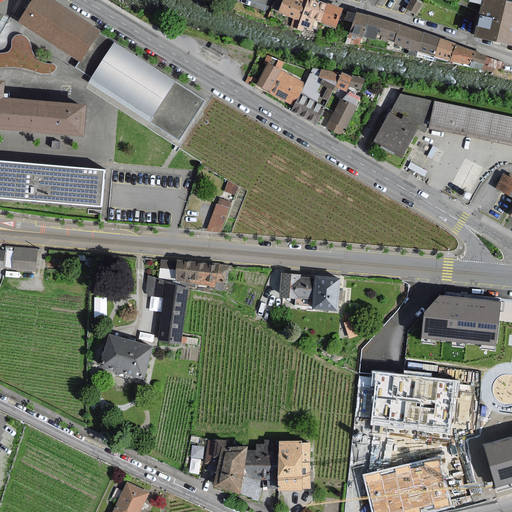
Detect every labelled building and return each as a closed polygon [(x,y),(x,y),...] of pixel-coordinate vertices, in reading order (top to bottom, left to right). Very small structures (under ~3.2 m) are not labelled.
[(34,0),(20,21),(80,61),(99,31),(51,0),(34,0)] [(292,25),(298,28),(308,0),(301,0),(302,1),(299,0),(284,0),(281,10),(296,15),(292,25)] [(328,5),(315,0),(308,0),(298,28),(298,29),(302,30),(304,26),(311,28),(314,19),(322,22),(328,5)] [(414,0),(412,0),(408,8),(415,13),(421,4),(414,0)] [(511,45),(511,0),(469,0),(469,1),(481,4),(478,16),(474,36),(511,45)] [(328,4),(328,5),(322,22),(336,27),(342,9),(328,4)] [(354,22),(356,14),(348,11),(345,19),(354,22)] [(388,37),(396,40),(401,24),(369,15),(369,16),(357,13),(356,14),(354,22),(350,34),(362,38),(363,36),(375,39),(375,37),(387,41),(388,37)] [(395,43),(418,50),(425,33),(401,24),(396,40),(395,43)] [(418,50),(434,56),(440,38),(425,33),(418,50)] [(51,64),(48,64),(45,63),(42,61),(39,59),(36,57),(34,54),(33,52),(32,49),(32,47),(31,44),(29,40),(27,37),(24,36),(21,35),(18,35),(16,35),(13,38),(12,40),(12,43),(12,46),(11,49),(10,51),(8,52),(6,53),(1,54),(0,53),(0,67),(2,67),(8,67),(15,67),(21,68),(27,69),(35,72),(41,73),(45,74),(49,73),(53,72),(55,70),(56,68),(56,67),(56,65),(54,64),(51,64)] [(434,56),(450,61),(456,45),(440,38),(434,56)] [(152,121),(177,138),(202,99),(115,44),(93,78),(154,117),(152,121)] [(450,61),(471,64),(475,52),(456,45),(450,61)] [(470,67),(483,69),(487,57),(487,56),(475,52),(471,64),(470,67)] [(483,69),(495,72),(497,68),(501,68),(503,63),(487,57),(483,69)] [(280,70),(268,64),(257,85),(269,91),(269,92),(294,105),(300,94),(306,83),(280,70)] [(341,74),(322,70),(321,71),(313,67),(306,83),(300,94),(294,105),(292,110),(316,123),(325,106),(316,102),(320,94),(316,92),(320,83),(333,89),(335,86),(341,74)] [(352,77),(342,72),(341,74),(335,86),(346,91),(352,77)] [(364,80),(353,77),(351,86),(361,89),(364,80)] [(0,127),(82,135),(85,106),(3,99),(5,82),(0,82),(0,127)] [(356,107),(341,99),(327,127),(340,134),(343,127),(345,128),(356,107)] [(374,146),(401,162),(415,136),(420,139),(423,131),(511,149),(511,125),(399,101),(374,146)] [(105,169),(0,160),(0,198),(102,207),(105,169)] [(511,177),(504,174),(497,188),(511,195),(511,214),(511,215),(511,177)] [(216,204),(208,230),(220,231),(231,202),(220,198),(218,205),(216,204)] [(15,249),(13,270),(34,272),(36,250),(15,249)] [(215,282),(217,282),(217,264),(209,264),(160,261),(159,278),(173,278),(172,282),(210,284),(210,287),(215,287),(215,282)] [(226,265),(217,264),(217,282),(225,283),(226,265)] [(341,279),(338,279),(316,277),(316,278),(300,277),(301,275),(283,274),(281,297),(296,298),(296,305),(313,307),(313,308),(337,310),(338,300),(341,300),(341,291),(340,291),(341,279)] [(182,337),(187,289),(149,276),(146,296),(164,298),(159,341),(181,343),(181,342),(196,344),(196,339),(182,337)] [(423,336),(494,344),(500,303),(441,297),(426,313),(423,336)] [(103,367),(143,377),(151,347),(111,336),(103,367)] [(456,382),(377,373),(372,421),(413,426),(450,430),(456,382)] [(511,438),(487,445),(498,485),(511,480),(511,438)] [(248,450),(248,447),(226,447),(227,441),(209,440),(206,463),(211,464),(218,466),(214,486),(241,494),(248,450)] [(259,488),(261,479),(268,479),(268,488),(279,488),(279,441),(265,441),(265,444),(256,444),(256,450),(248,450),(241,494),(246,496),(257,500),(262,488),(259,488)] [(302,441),(279,441),(279,488),(279,490),(303,490),(303,488),(306,488),(311,488),(311,444),(302,444),(302,441)] [(193,444),(192,455),(204,456),(205,444),(193,444)] [(439,458),(365,476),(373,511),(424,511),(451,506),(439,458)] [(138,511),(148,492),(128,483),(114,511),(138,511)]
